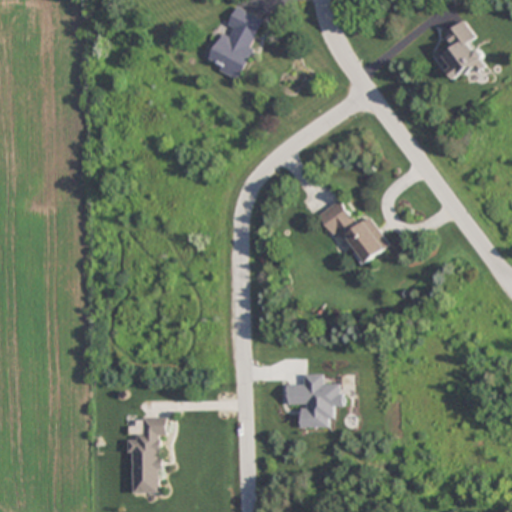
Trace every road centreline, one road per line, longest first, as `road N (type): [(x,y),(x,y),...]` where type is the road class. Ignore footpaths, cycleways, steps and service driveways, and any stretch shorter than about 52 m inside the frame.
road 1 (residential): [(249,511),(246,210),(264,175),(293,149),(373,97)]
road 2 (residential): [(511,287),(373,97)]
